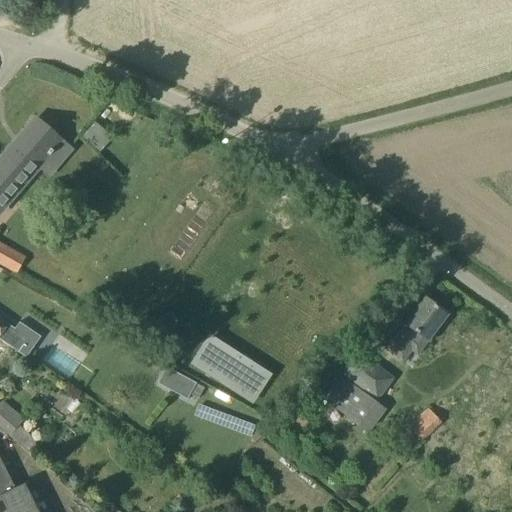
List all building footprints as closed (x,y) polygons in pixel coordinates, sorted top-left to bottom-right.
[(0,161),(0,211),(49,156),(53,152),(53,151),(61,141),(36,120),(0,161)] [(83,135),(100,151),(113,137),(96,121),(83,135)] [(0,245),(0,262),(16,272),(23,259),(0,245)] [(417,356),(428,341),(447,316),(425,299),(385,351),(402,363),(411,351),(417,356)] [(31,307),(22,322),(37,332),(47,318),(31,307)] [(0,341),(12,350),(19,340),(16,330),(0,318),(0,341)] [(185,342),(158,326),(151,338),(178,353),(185,342)] [(75,374),(93,343),(65,327),(48,358),(75,374)] [(253,404),(272,375),(223,344),(205,373),(253,404)] [(376,403),(394,379),(359,352),(323,400),(331,406),(369,434),(386,411),(383,408),(376,403)] [(156,384),(172,391),(180,375),(163,368),(156,384)] [(19,426),(23,422),(0,402),(0,427),(29,450),(35,442),(28,433),(19,426)] [(421,440),(440,424),(428,411),(409,428),(421,440)] [(0,458),(0,511),(38,511),(24,484),(14,489),(0,458)]
